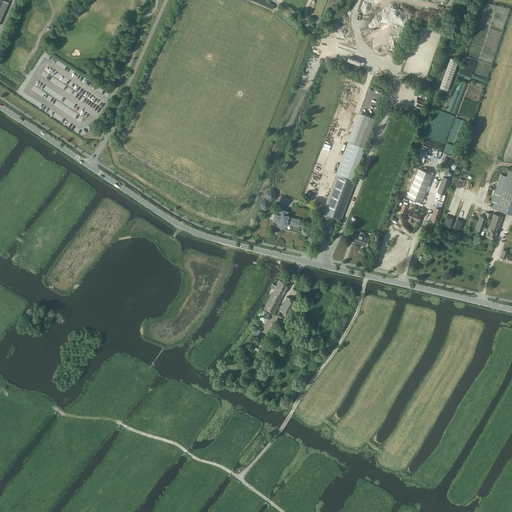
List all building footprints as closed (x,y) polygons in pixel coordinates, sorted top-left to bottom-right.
[(0,0),(0,21),(9,3),(2,0),(0,0)] [(276,4),(267,0),(252,0),(273,9),(276,4)] [(403,44),(400,52),(405,54),(408,46),(403,44)] [(448,90),(458,60),(451,58),(440,87),(448,90)] [(365,147),(376,119),(374,118),(365,114),(354,143),(364,146),(365,147)] [(418,168),(407,196),(421,202),(422,201),(422,202),(424,198),(423,198),(433,174),(418,168)] [(501,174),(497,188),(491,207),(511,213),(511,170),(509,169),(507,176),(501,174)] [(342,218),(356,181),(337,174),(323,211),(342,218)] [(451,179),(444,177),(438,192),(445,195),(451,179)] [(266,192),(266,198),(271,201),(277,198),(277,192),(271,189),(266,192)] [(271,207),(271,202),(265,199),(260,202),(260,208),(265,211),(271,207)] [(435,207),(431,219),(438,221),(442,209),(435,207)] [(412,221),(413,219),(418,221),(421,213),(411,209),(408,217),(408,219),(412,221)] [(289,222),(298,224),(299,220),(288,217),(288,216),(286,215),(287,212),(281,210),(280,215),(279,215),(278,215),(279,214),(277,214),(277,215),(276,214),(276,215),(275,215),(274,218),(275,219),(274,220),(278,221),(277,226),(278,226),(278,227),(283,228),(283,227),(283,228),(284,224),(286,224),(286,223),(288,223),(289,222)] [(481,214),(476,228),(482,231),(483,229),(487,231),(486,235),(496,238),(503,216),(493,213),(489,228),(484,226),(486,220),(487,216),(486,215),(481,214)] [(352,217),(349,226),(354,228),(357,219),(352,217)] [(366,246),(369,238),(363,236),(364,233),(361,231),(360,234),(353,232),(351,238),(355,239),(354,241),(366,246)] [(276,286),(273,284),(272,284),(271,287),(275,289),(264,308),(273,313),(288,285),(279,280),(276,286)] [(289,315),(296,301),(288,297),(281,310),(289,315)] [(256,338),(261,331),(255,327),(254,328),(250,334),(256,338)] [(261,341),(258,346),(263,349),(266,345),(261,341)]
